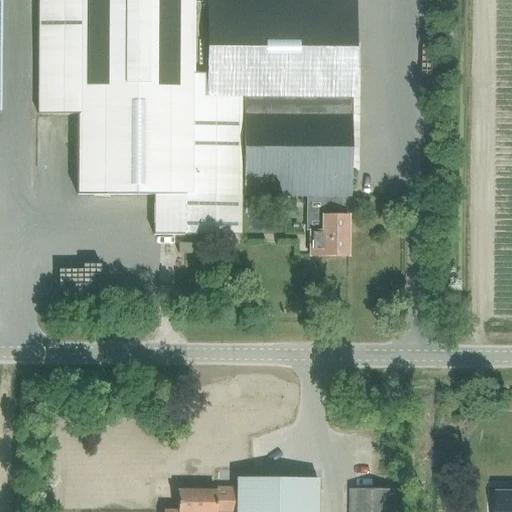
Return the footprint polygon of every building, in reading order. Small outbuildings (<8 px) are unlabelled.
[(350,0),(248,0),(249,6),(193,5),(193,0),(0,0),(0,113),(0,0),(39,0),(39,115),(78,116),(77,195),(153,196),(153,235),(239,236),(239,196),(325,197),(324,217),(321,216),(321,232),(309,232),(309,257),(320,257),(346,257),(347,217),(343,217),(343,196),(349,196),(350,124),(351,6),(350,6),(350,0)] [(20,121),(20,166),(28,166),(28,121),(20,121)] [(445,175),(445,165),(435,165),(435,175),(445,175)] [(316,511),(316,478),(302,478),(302,477),(291,477),(291,478),(235,478),(235,492),(177,492),(177,511),(162,511),(316,511)] [(398,511),(398,491),(350,490),(349,511),(398,511)] [(511,511),(511,493),(497,494),(496,511),(511,511)]
